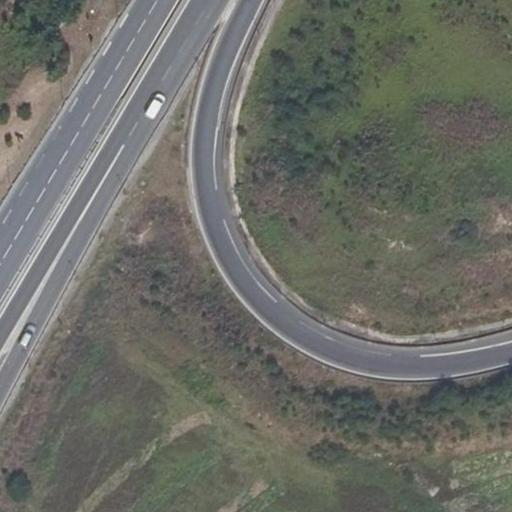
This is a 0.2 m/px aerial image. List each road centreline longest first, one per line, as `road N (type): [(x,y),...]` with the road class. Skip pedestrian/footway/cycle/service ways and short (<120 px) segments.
road 1 (trunk): [(511,356),(435,372),(381,370),(291,332),(240,278),(217,233),(203,171),(218,77),(252,0)]
road 2 (primary): [(157,0),(0,263)]
road 3 (primary): [(0,394),(114,181),(122,150)]
road 4 (primary): [(0,340),(100,171),(122,150)]
road 5 (primary): [(122,150),(211,0)]
